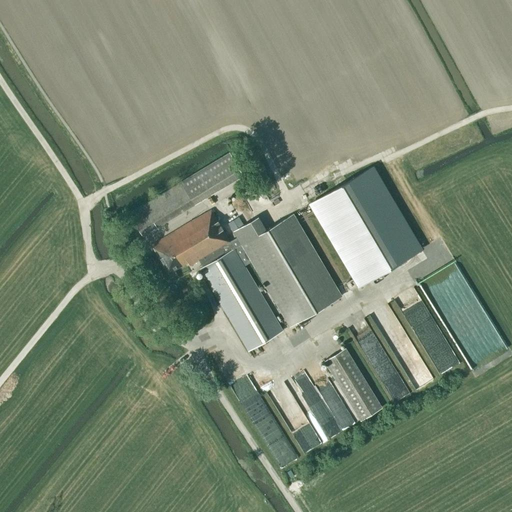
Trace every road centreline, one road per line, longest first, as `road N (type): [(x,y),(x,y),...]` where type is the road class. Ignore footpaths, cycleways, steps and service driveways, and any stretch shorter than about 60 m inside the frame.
road 1 (unclassified): [(297,511),(187,346),(145,317),(120,264)]
road 2 (track): [(85,208),(232,130),(254,136),(288,204)]
road 3 (track): [(120,264),(96,275),(85,208),(0,74)]
road 4 (track): [(96,275),(0,395)]
